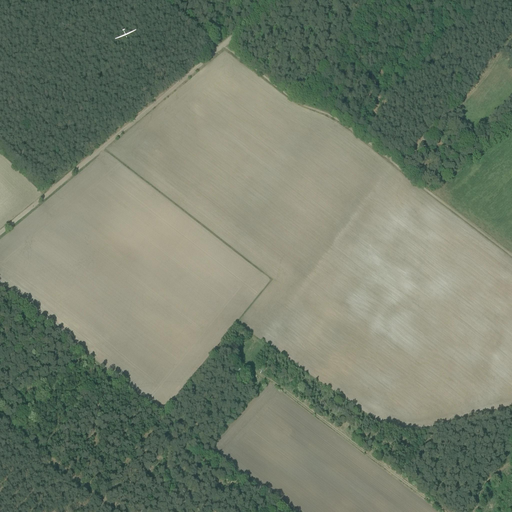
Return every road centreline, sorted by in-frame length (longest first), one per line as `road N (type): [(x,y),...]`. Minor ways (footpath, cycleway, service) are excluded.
road 1 (track): [(223,46),(295,100),(348,127),(511,255)]
road 2 (track): [(0,232),(223,46)]
road 3 (track): [(0,419),(118,511)]
road 4 (track): [(0,89),(106,0)]
